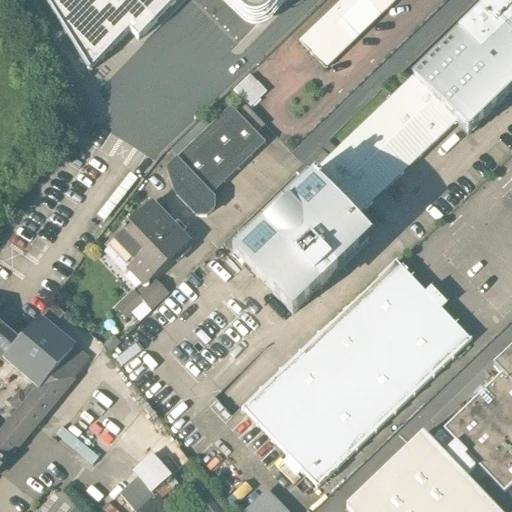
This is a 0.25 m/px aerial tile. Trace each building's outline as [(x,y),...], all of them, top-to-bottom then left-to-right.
[(43,0),(90,73),(129,33),(138,42),(178,0),(43,0)] [(218,0),(245,25),(251,28),(261,27),(267,24),(290,0),(218,0)] [(511,3),(509,0),(498,0),(233,254),(293,316),(369,244),(351,225),(456,125),(468,138),(511,95),(511,3)] [(295,43),(338,0),(320,0),(286,33),(295,43)] [(344,0),(299,44),(325,70),(398,0),(344,0)] [(251,106),(265,91),(248,75),(234,90),(251,106)] [(239,101),(166,170),(175,198),(195,219),(207,219),(214,211),(215,201),(212,197),(265,145),(256,135),(264,127),(239,101)] [(189,247),(150,207),(108,247),(131,271),(134,269),(149,285),(154,280),(189,247)] [(396,263),(240,410),(318,491),(473,343),(442,311),(447,306),(438,297),(430,289),(425,294),(396,263)] [(139,323),(168,295),(154,280),(149,285),(137,296),(134,293),(116,310),(125,320),(131,314),(139,323)] [(51,305),(39,322),(52,332),(64,317),(51,305)] [(4,360),(39,389),(41,391),(74,350),(52,332),(39,322),(21,343),(4,360)] [(0,325),(0,356),(4,360),(21,343),(0,325)] [(119,344),(113,337),(103,346),(109,354),(119,344)] [(0,469),(88,362),(74,350),(41,391),(39,389),(31,400),(18,415),(0,437),(0,469)] [(511,350),(494,368),(501,377),(443,432),(455,445),(467,457),(504,496),(511,488),(511,350)] [(8,406),(18,415),(31,400),(20,391),(8,406)] [(423,437),(346,510),(348,511),(495,511),(465,480),(475,471),(464,459),(467,457),(455,445),(443,458),(423,437)] [(139,480),(121,497),(132,511),(133,511),(136,510),(137,511),(157,511),(162,507),(162,502),(161,501),(186,478),(180,471),(170,479),(151,458),(133,473),(139,480)] [(217,511),(195,483),(186,490),(202,511),(217,511)] [(285,511),(266,492),(245,511),(285,511)]
